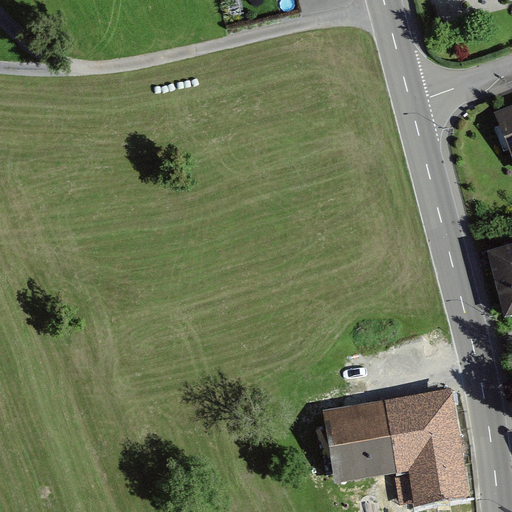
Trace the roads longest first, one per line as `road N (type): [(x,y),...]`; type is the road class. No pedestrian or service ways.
road 1 (tertiary): [(412,101),(487,423),(497,511)]
road 2 (track): [(386,5),(114,69),(0,67)]
road 3 (unknown): [(475,368),(323,405)]
